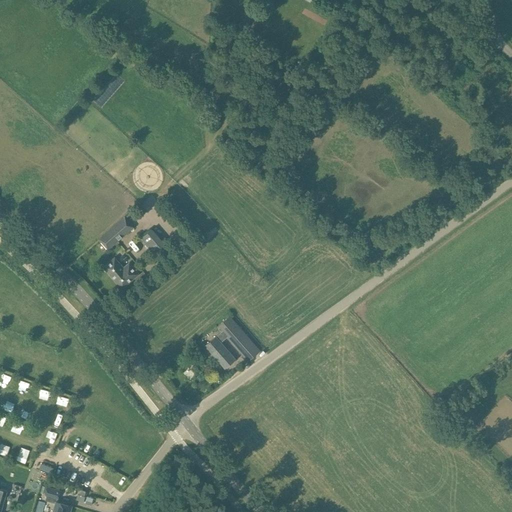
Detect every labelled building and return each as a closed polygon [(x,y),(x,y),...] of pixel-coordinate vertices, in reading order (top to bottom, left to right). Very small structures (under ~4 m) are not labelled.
[(297,76),(290,72),(286,79),(292,83),(297,76)] [(234,81),(229,77),(221,86),(227,91),(234,81)] [(134,228),(124,216),(98,239),(108,250),(134,228)] [(188,224),(181,216),(174,221),(181,229),(188,224)] [(165,244),(152,229),(141,239),(154,253),(165,244)] [(126,268),(117,258),(105,269),(124,290),(141,275),(131,264),(126,268)] [(261,351),(230,316),(217,327),(221,331),(205,346),(225,368),(236,359),(221,342),(227,337),(248,362),(261,351)] [(21,379),(20,389),(30,391),(32,381),(21,379)] [(42,386),(39,397),(49,400),(53,390),(42,386)] [(61,394),(57,402),(64,405),(68,397),(61,394)] [(2,413),(0,417),(0,424),(4,426),(9,417),(2,413)] [(21,422),(18,432),(28,434),(30,424),(21,422)] [(48,464),(41,461),(38,468),(45,471),(48,464)] [(61,491),(47,487),(45,495),(59,499),(61,491)] [(69,511),(71,506),(57,502),(53,511),(69,511)]
